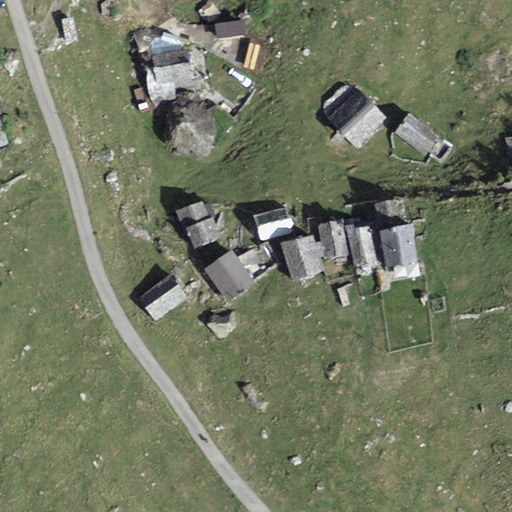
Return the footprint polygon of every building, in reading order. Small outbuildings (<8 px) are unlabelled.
[(246,35),(244,21),(216,25),(218,39),(246,35)] [(186,48),(150,55),(156,84),(192,76),(186,48)] [(360,91),(329,120),(356,149),(388,119),(360,91)] [(410,114),(395,133),(424,157),(440,138),(410,114)] [(0,146),(10,142),(0,116),(0,146)] [(209,219),(202,202),(176,212),(183,230),(186,229),(209,219)] [(292,234),(287,208),(254,215),(259,241),(292,234)] [(222,237),(214,218),(209,219),(186,229),(194,248),(222,237)] [(327,262),(352,256),(345,231),(343,219),(318,226),(327,262)] [(352,256),(355,266),(377,261),(367,225),(345,231),(352,256)] [(380,230),(385,266),(418,261),(413,225),(380,230)] [(292,281),(324,270),(311,234),(279,245),(292,281)] [(254,285),(231,251),(204,269),(226,304),(254,285)] [(187,299),(172,277),(140,298),(155,320),(187,299)]
